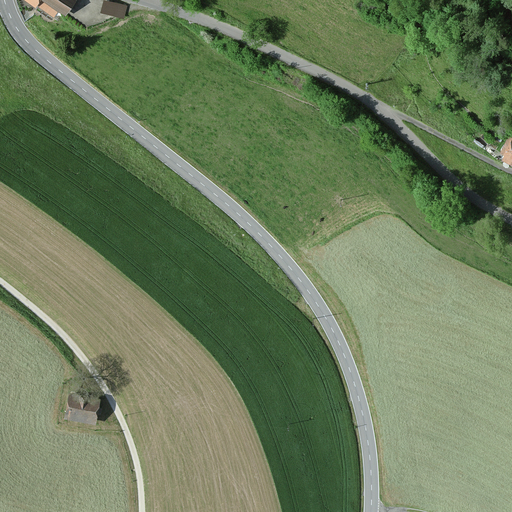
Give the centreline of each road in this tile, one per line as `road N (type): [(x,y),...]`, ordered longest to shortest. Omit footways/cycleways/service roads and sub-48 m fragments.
road 1 (secondary): [(371,511),(361,407),(314,300),(246,221),(36,51),(4,0)]
road 2 (unclassified): [(146,0),(356,92),(459,185),(511,219)]
road 3 (track): [(0,282),(65,336),(103,387),(131,448),(141,511)]
